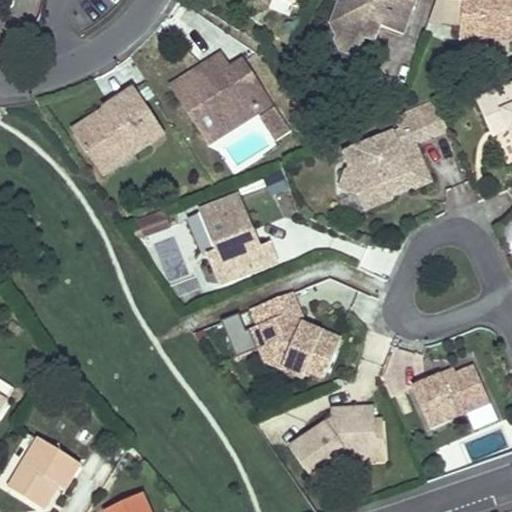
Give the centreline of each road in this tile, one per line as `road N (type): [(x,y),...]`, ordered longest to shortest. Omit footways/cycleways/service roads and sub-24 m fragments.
road 1 (residential): [(511,304),(477,237),(428,253),(410,319),(437,340)]
road 2 (residential): [(0,76),(103,50),(151,0)]
